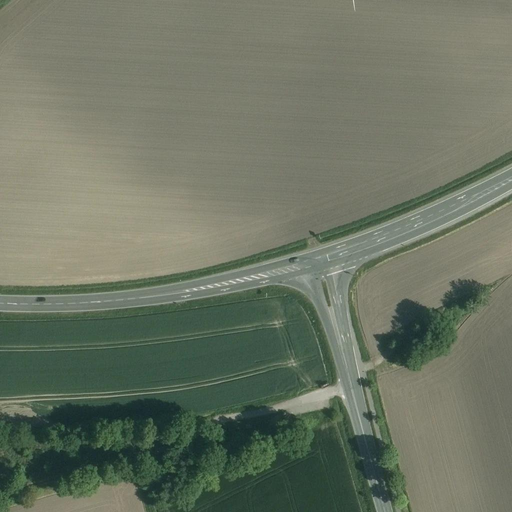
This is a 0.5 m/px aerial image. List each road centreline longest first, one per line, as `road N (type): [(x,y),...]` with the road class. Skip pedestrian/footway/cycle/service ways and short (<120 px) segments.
road 1 (secondary): [(319,262),(139,299),(0,304)]
road 2 (track): [(0,497),(184,441),(217,422),(286,407)]
road 3 (secondary): [(386,511),(319,262)]
road 4 (secondary): [(511,178),(445,214),(319,262)]
